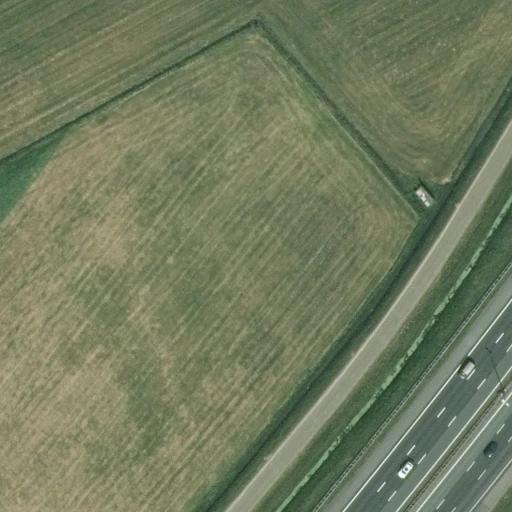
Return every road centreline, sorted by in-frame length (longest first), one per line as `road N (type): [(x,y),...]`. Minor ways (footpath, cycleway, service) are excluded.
road 1 (unclassified): [(236,511),(398,311),(511,134)]
road 2 (motorway): [(511,337),(372,511)]
